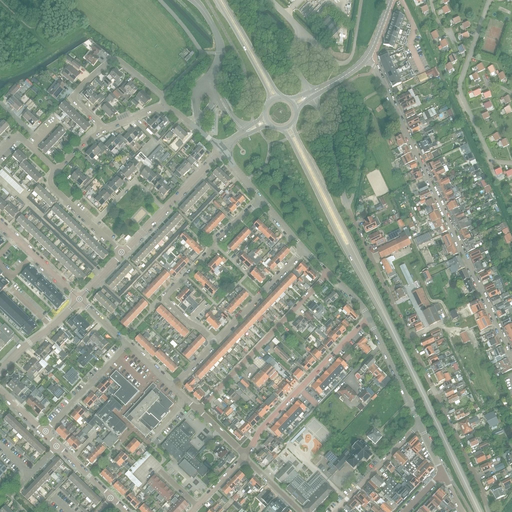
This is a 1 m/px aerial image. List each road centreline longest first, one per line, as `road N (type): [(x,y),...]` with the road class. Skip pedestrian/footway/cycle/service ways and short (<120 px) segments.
road 1 (residential): [(488,511),(345,205)]
road 2 (residential): [(365,57),(511,358)]
road 3 (secondary): [(479,511),(361,271)]
road 4 (residential): [(328,273),(198,410)]
road 5 (residential): [(244,456),(259,430),(369,319)]
road 6 (residential): [(104,129),(73,97),(112,60),(162,94),(164,107)]
road 7 (secondary): [(361,271),(292,123)]
road 8 (secondary): [(281,129),(361,271)]
road 9 (residential): [(164,298),(261,199)]
road 10 (residential): [(214,341),(302,248)]
road 11 (residential): [(335,511),(419,424)]
road 12 (residential): [(126,344),(44,432)]
